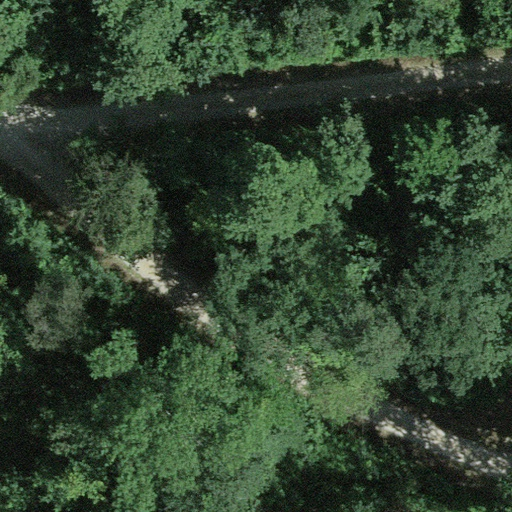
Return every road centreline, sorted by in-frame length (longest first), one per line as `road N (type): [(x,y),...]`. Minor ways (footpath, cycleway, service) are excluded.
road 1 (track): [(511,468),(221,314),(0,144)]
road 2 (track): [(511,73),(0,117)]
